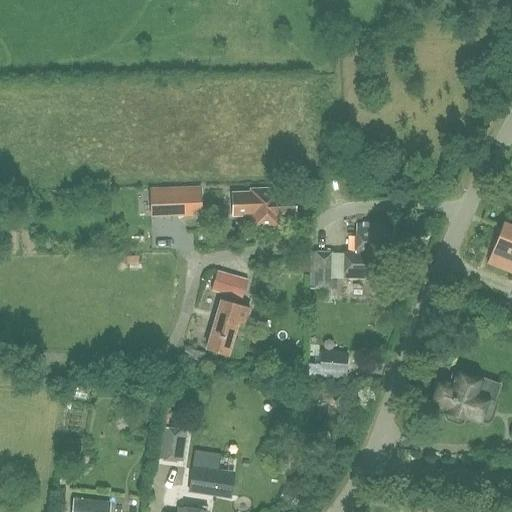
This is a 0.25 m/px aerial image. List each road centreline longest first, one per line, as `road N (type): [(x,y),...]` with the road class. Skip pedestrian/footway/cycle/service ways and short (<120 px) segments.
road 1 (residential): [(0,358),(150,360),(174,344),(205,260),(305,237),(365,206),(466,206)]
road 2 (unclassified): [(336,511),(367,463),(466,206)]
